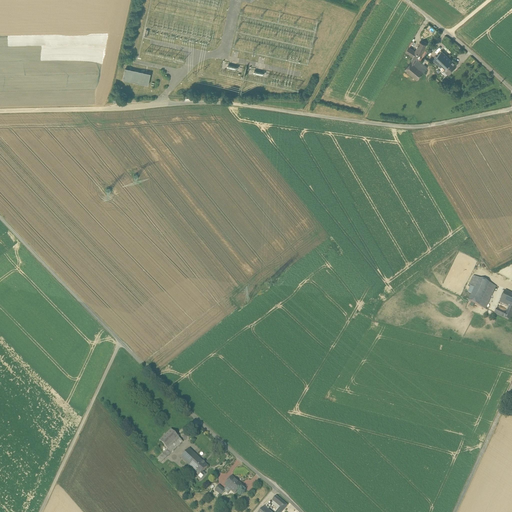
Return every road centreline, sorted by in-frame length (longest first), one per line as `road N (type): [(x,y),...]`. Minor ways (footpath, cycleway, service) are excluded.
road 1 (unclassified): [(0,111),(203,102),(415,127),(511,108)]
road 2 (unclassified): [(301,511),(185,408),(0,216)]
road 3 (track): [(40,511),(120,340)]
road 4 (unclassified): [(403,0),(511,89)]
road 5 (unclassified): [(511,387),(454,511)]
